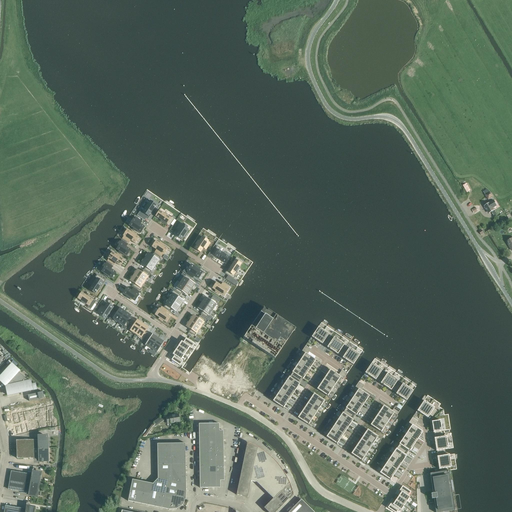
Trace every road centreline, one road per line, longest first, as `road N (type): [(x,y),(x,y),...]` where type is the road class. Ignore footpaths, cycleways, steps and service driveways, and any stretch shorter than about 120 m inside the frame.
road 1 (tertiary): [(511,303),(405,130),(386,117),(349,119),(326,106),(307,55),(337,0)]
road 2 (residential): [(171,334),(110,293),(153,229),(215,270)]
road 3 (unclassified): [(366,511),(319,489),(277,430)]
